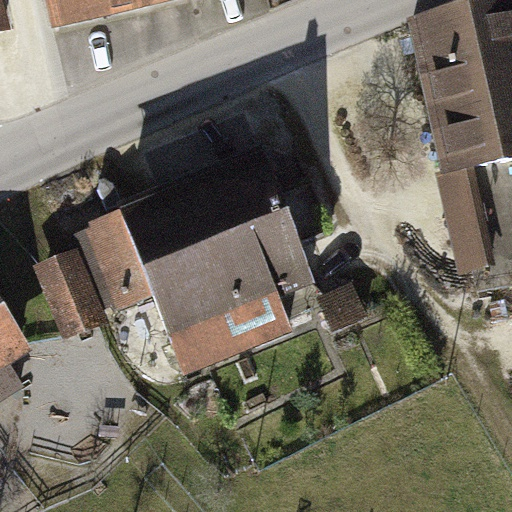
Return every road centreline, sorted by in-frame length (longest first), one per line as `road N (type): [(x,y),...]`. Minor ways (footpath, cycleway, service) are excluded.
road 1 (track): [(268,48),(511,440)]
road 2 (residential): [(383,0),(0,166)]
